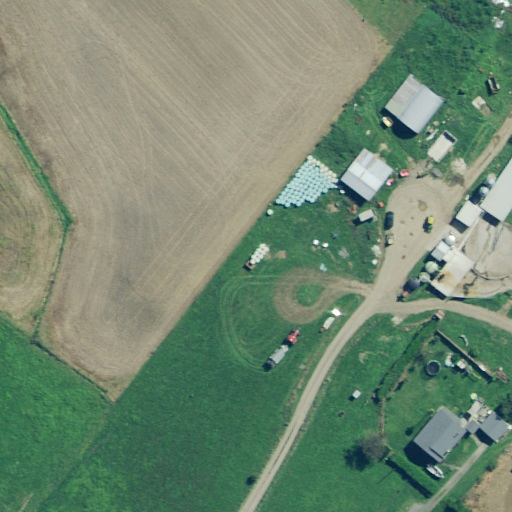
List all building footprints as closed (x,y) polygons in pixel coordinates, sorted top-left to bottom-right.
[(392,170),(364,149),(341,180),(369,201),(392,170)] [(486,247),(470,235),(457,252),(453,249),(444,260),(447,263),(431,284),(447,297),(486,247)] [(430,254),(440,262),(450,249),(441,241),(430,254)] [(435,261),(434,261),(432,261),(431,261),(430,262),(429,262),(428,263),(427,264),(426,265),(426,266),(425,267),(425,269),(425,270),(426,271),(426,272),(427,273),(428,274),(429,275),(430,276),(431,276),(433,276),(434,276),(435,276),(436,275),(438,274),(438,273),(439,272),(440,271),(440,270),(440,269),(440,267),(440,266),(439,265),(438,264),(437,263),(436,262),(435,261)] [(478,400),(459,422),(473,435),(479,428),(495,442),(509,427),(478,400)] [(467,431),(441,409),(414,441),(439,463),(467,431)]
